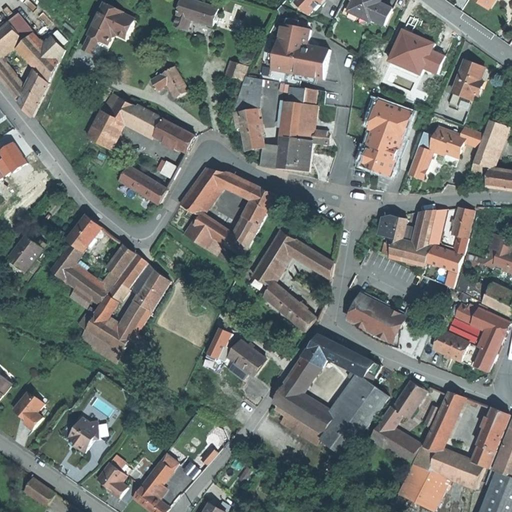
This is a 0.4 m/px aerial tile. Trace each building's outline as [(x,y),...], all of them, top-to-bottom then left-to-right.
[(213,27),(218,10),(216,10),(201,5),(183,0),(182,0),(174,28),(187,32),(190,20),(201,23),(213,27)] [(356,21),(358,16),(348,11),(353,0),(347,0),(342,14),(356,21)] [(353,0),(348,11),(358,16),(370,21),(371,19),(384,25),(392,8),(379,2),(379,0),(353,0)] [(496,0),(475,0),(483,5),(491,10),(496,0)] [(281,5),(266,37),(321,46),(335,16),(281,5)] [(107,45),(108,46),(112,38),(111,36),(117,34),(118,36),(125,39),(134,21),(122,15),(123,15),(104,6),(100,15),(99,14),(92,27),(93,28),(89,37),(90,38),(99,41),(107,45)] [(0,79),(7,88),(21,106),(26,96),(0,63),(0,60),(16,48),(40,72),(38,75),(49,86),(65,53),(53,39),(42,49),(17,20),(0,33),(0,79)] [(59,29),(55,34),(65,44),(69,40),(59,29)] [(409,69),(411,64),(401,60),(409,41),(413,42),(416,36),(417,32),(409,29),(395,63),(409,69)] [(422,38),(416,36),(413,42),(409,41),(401,60),(411,64),(423,69),(424,67),(438,72),(445,55),(431,50),(433,46),(428,45),(429,41),(422,38)] [(252,64),(309,73),(321,46),(266,37),(252,64)] [(92,55),(99,41),(90,38),(84,51),(92,55)] [(101,59),(107,45),(99,41),(92,55),(101,59)] [(476,63),(466,59),(455,88),(475,96),(476,93),(480,94),(483,85),(480,83),(481,79),(486,66),(476,63)] [(232,62),(226,77),(243,82),(248,67),(232,62)] [(244,83),(235,114),(259,110),(258,86),(260,86),(262,69),(251,68),(246,84),(244,83)] [(175,69),(152,82),(157,92),(167,86),(176,100),(183,96),(189,93),(175,69)] [(21,106),(34,120),(50,86),(49,86),(38,75),(37,74),(26,96),(21,106)] [(217,104),(234,110),(243,82),(226,77),(217,104)] [(296,77),(294,88),(307,90),(308,79),(308,78),(296,77)] [(307,90),(305,105),(315,106),(318,81),(308,79),(307,90)] [(292,88),(290,103),(305,105),(307,90),(294,88),(292,88)] [(474,99),(475,96),(455,88),(454,92),(474,99)] [(469,110),(474,99),(454,92),(450,103),(469,110)] [(113,96),(103,113),(109,116),(119,99),(113,96)] [(130,124),(156,138),(165,122),(165,121),(139,107),(137,109),(119,99),(109,116),(103,113),(90,140),(112,152),(126,124),(129,126),(130,124)] [(413,113),(379,101),(375,115),(377,115),(371,130),(373,131),(368,145),(370,146),(363,166),(377,171),(378,168),(384,170),(392,173),(401,148),(400,147),(402,141),(403,141),(413,113)] [(290,103),(286,143),(301,144),(302,144),(302,140),(303,134),(303,133),(302,133),(305,105),(290,103)] [(315,106),(305,105),(302,133),(303,133),(303,134),(314,135),(315,131),(317,106),(315,106)] [(259,110),(235,114),(237,129),(244,128),(248,152),(265,148),(266,148),(266,146),(259,110)] [(511,187),(511,169),(492,167),(507,124),(490,118),(485,133),(480,146),(471,172),(489,177),(488,184),(507,187),(511,187)] [(156,138),(188,155),(193,146),(197,138),(165,122),(156,138)] [(465,141),(480,146),(485,133),(466,126),(463,136),(440,128),(437,136),(437,137),(438,137),(433,150),(434,150),(445,154),(446,151),(452,153),(459,156),(465,141)] [(315,131),(314,135),(314,141),(314,142),(329,144),(330,134),(327,132),(315,131)] [(424,179),(434,150),(433,150),(438,137),(437,137),(437,136),(425,132),(410,174),(424,179)] [(298,171),(310,172),(314,142),(314,141),(302,140),(302,144),(301,144),(298,171)] [(291,170),(298,171),(301,144),(286,143),(285,149),(283,169),(291,170)] [(285,149),(266,146),(266,148),(265,148),(263,165),(283,169),(285,149)] [(161,206),(169,192),(158,185),(132,169),(131,171),(112,155),(104,167),(122,183),(117,190),(136,202),(140,194),(161,206)] [(163,176),(174,181),(181,169),(169,164),(163,176)] [(245,258),(262,226),(248,218),(236,239),(203,217),(226,186),(257,201),(263,189),(250,183),(233,175),(209,170),(184,206),(199,216),(186,236),(208,251),(216,239),(225,245),(245,258)] [(169,192),(174,181),(163,176),(158,185),(169,192)] [(277,197),(263,189),(257,201),(248,218),(262,226),(277,197)] [(459,234),(469,236),(475,210),(469,208),(460,206),(454,233),(459,234)] [(439,209),(436,223),(444,225),(447,208),(439,209)] [(436,223),(439,209),(424,211),(419,234),(421,234),(421,246),(404,242),(403,246),(395,244),(392,255),(392,256),(409,261),(427,265),(430,260),(435,245),(431,244),(436,223)] [(381,235),(391,237),(392,234),(390,234),(393,216),(385,217),(381,235)] [(391,237),(390,243),(395,244),(403,246),(404,242),(409,219),(402,217),(393,216),(390,234),(392,234),(391,237)] [(70,244),(74,247),(75,247),(85,255),(103,230),(96,225),(89,219),(70,244)] [(431,244),(435,245),(439,246),(444,225),(436,223),(431,244)] [(334,277),(336,263),(283,231),(256,277),(273,288),(267,298),(284,311),(295,298),(277,283),(294,253),(334,277)] [(495,265),(496,262),(490,260),(494,247),(499,234),(495,233),(485,262),(495,265)] [(470,237),(469,236),(459,234),(455,250),(439,246),(435,245),(430,260),(441,264),(437,279),(456,287),(464,253),(466,254),(470,237)] [(496,262),(511,267),(511,238),(499,234),(494,247),(500,249),(496,262)] [(217,257),(225,245),(216,239),(208,251),(217,257)] [(13,261),(28,273),(44,253),(36,247),(28,240),(13,261)] [(385,254),(392,255),(395,244),(390,243),(387,243),(385,254)] [(55,274),(102,308),(140,257),(127,248),(110,271),(114,274),(104,287),(88,275),(87,276),(75,267),(85,255),(75,247),(74,247),(55,274)] [(490,260),(496,262),(500,249),(494,247),(490,260)] [(140,257),(121,284),(131,291),(132,289),(144,275),(151,266),(140,257)] [(25,278),(28,273),(13,261),(9,266),(25,278)] [(424,273),(427,265),(409,261),(408,265),(424,273)] [(157,272),(151,266),(144,275),(132,289),(142,297),(157,272)] [(165,278),(157,272),(142,297),(138,304),(140,305),(155,313),(173,284),(165,278)] [(485,302),(511,314),(511,293),(510,293),(496,286),(493,285),(470,278),(465,292),(485,301),(485,302)] [(140,336),(155,313),(140,305),(125,330),(111,321),(131,291),(121,284),(100,314),(101,314),(89,333),(125,356),(132,342),(138,346),(143,338),(140,336)] [(497,284),(496,286),(510,293),(511,291),(497,284)] [(388,343),(391,337),(397,340),(403,327),(408,317),(399,312),(401,308),(367,292),(365,296),(364,295),(351,319),(355,321),(354,323),(364,331),(371,335),(378,339),(388,343)] [(319,318),(295,298),(284,311),(308,332),(313,325),(319,318)] [(472,302),(470,306),(480,310),(482,307),(472,302)] [(458,316),(475,323),(480,310),(470,306),(464,303),(458,316)] [(475,323),(490,330),(493,331),(507,337),(511,326),(511,319),(482,307),(480,310),(475,323)] [(80,327),(89,333),(101,314),(100,314),(93,309),(80,327)] [(207,354),(222,361),(236,332),(221,325),(207,354)] [(402,348),(403,327),(397,340),(391,337),(388,343),(402,348)] [(473,341),(445,329),(437,348),(450,353),(454,355),(464,360),(473,341)] [(483,346),(486,347),(493,331),(490,330),(483,346)] [(479,364),(493,370),(504,345),(507,337),(493,331),(486,347),(479,364)] [(322,368),(325,368),(329,360),(353,371),(366,378),(370,373),(377,377),(383,366),(354,352),(321,335),(306,358),(322,368)] [(483,346),(473,341),(464,360),(474,364),(483,346)] [(252,373),(256,376),(263,367),(268,360),(255,350),(251,347),(244,342),(232,359),(252,373)] [(326,436),(338,416),(333,413),(305,395),(322,368),(306,358),(275,403),(289,412),(326,436)] [(247,380),(252,373),(232,359),(227,366),(247,380)] [(361,385),(366,378),(353,371),(350,378),(355,381),(361,385)] [(0,400),(13,385),(0,373),(0,400)] [(372,384),(377,377),(370,373),(366,378),(361,385),(355,381),(333,413),(338,416),(340,417),(346,422),(372,384)] [(404,415),(410,418),(427,391),(420,387),(413,382),(395,409),(404,415)] [(391,397),(372,384),(346,422),(340,417),(324,441),(349,458),(391,397)] [(33,389),(29,394),(36,401),(38,399),(45,405),(48,402),(33,389)] [(451,393),(444,410),(457,415),(465,398),(459,396),(451,393)] [(26,425),(33,431),(44,419),(38,414),(45,405),(38,399),(36,401),(29,394),(15,411),(22,417),(23,416),(24,417),(26,419),(25,420),(28,422),(26,425)] [(426,425),(432,428),(441,409),(435,406),(426,425)] [(393,429),(404,415),(395,409),(393,408),(382,422),(383,423),(372,439),(412,464),(422,447),(393,429)] [(479,445),(480,445),(497,452),(511,416),(494,409),(479,445)] [(444,410),(426,448),(440,454),(433,471),(452,478),(478,489),(486,468),(492,470),(495,460),(498,453),(497,452),(480,445),(474,462),(442,450),(457,415),(444,410)] [(319,446),(326,436),(289,412),(283,422),(319,446)] [(99,423),(92,424),(85,419),(78,429),(71,424),(63,435),(73,442),(78,445),(76,447),(86,454),(95,442),(102,441),(102,439),(99,423)] [(106,422),(99,423),(102,439),(107,438),(110,434),(108,423),(106,422)] [(511,428),(499,462),(495,471),(511,477),(511,428)] [(426,448),(424,447),(415,464),(433,471),(440,454),(426,448)] [(203,460),(210,466),(219,454),(213,449),(203,460)] [(168,456),(162,463),(174,472),(180,465),(168,456)] [(116,458),(111,464),(128,477),(132,471),(116,458)] [(185,463),(189,467),(187,469),(194,476),(201,469),(190,458),(185,463)] [(174,472),(162,463),(143,488),(155,497),(156,496),(155,495),(162,486),(163,487),(168,480),(174,472)] [(111,464),(99,481),(110,489),(114,493),(113,494),(121,499),(129,489),(122,484),(128,477),(111,464)] [(436,511),(452,478),(433,471),(415,464),(401,494),(436,511)] [(511,511),(511,477),(495,471),(493,470),(485,491),(492,494),(484,511),(511,511)] [(51,504),(59,492),(39,478),(30,491),(51,504)] [(169,491),(163,487),(162,486),(155,495),(156,496),(162,500),(169,491)] [(135,499),(152,511),(168,511),(171,509),(155,497),(143,488),(135,499)]
